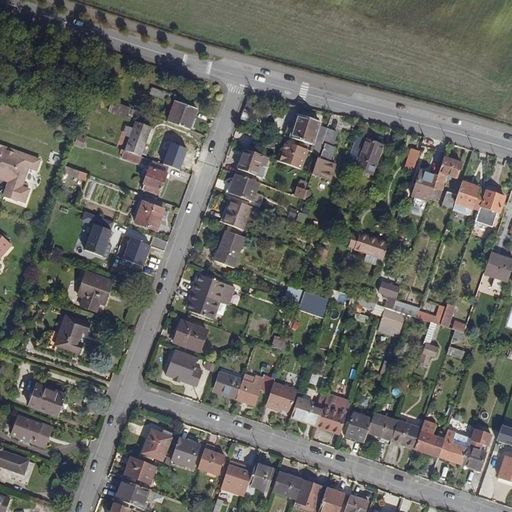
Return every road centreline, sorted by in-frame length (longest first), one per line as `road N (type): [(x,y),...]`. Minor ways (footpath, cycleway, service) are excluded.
road 1 (residential): [(129,393),(483,511)]
road 2 (residential): [(129,393),(240,74)]
road 3 (tertiary): [(240,74),(511,151)]
road 4 (tertiary): [(16,0),(240,74)]
road 5 (residential): [(84,511),(129,393)]
